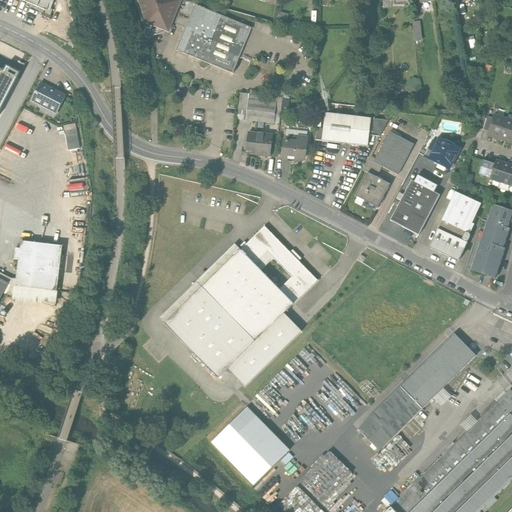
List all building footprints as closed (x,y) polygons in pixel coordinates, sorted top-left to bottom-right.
[(22,0),(22,1),(45,11),(44,14),(50,16),(52,10),(50,9),(54,0),(22,0)] [(179,0),(137,0),(150,26),(169,34),(184,3),(179,0)] [(195,6),(176,52),(233,76),(253,29),(195,6)] [(421,22),(413,23),(415,42),(422,41),(421,22)] [(0,101),(7,88),(14,73),(0,65),(0,101)] [(484,77),(489,78),(492,67),(487,65),(484,77)] [(21,77),(14,73),(7,88),(13,91),(21,77)] [(41,83),(31,102),(38,106),(39,103),(57,112),(66,96),(41,83)] [(246,120),(248,100),(249,95),(240,94),(237,119),(246,120)] [(276,98),(276,103),(274,114),(281,115),(283,99),(276,98)] [(276,103),(248,100),(246,120),(273,124),(274,114),(276,103)] [(324,129),(322,141),(368,146),(371,119),(325,114),(324,129)] [(487,135),(498,139),(504,119),(494,115),(493,119),(489,132),(487,135)] [(477,129),(483,130),(487,119),(480,117),(477,129)] [(488,117),(487,119),(483,130),(489,132),(493,119),(488,117)] [(511,130),(511,121),(504,119),(498,139),(508,142),(511,130)] [(272,136),(248,133),(246,151),(257,152),(257,156),(270,157),(272,136)] [(390,133),(375,164),(399,176),(414,145),(390,133)] [(278,136),(272,136),(270,157),(276,158),(278,136)] [(284,139),(282,159),(306,161),(308,137),(298,136),(298,141),(284,139)] [(434,141),(425,157),(450,170),(461,149),(440,138),(437,142),(434,141)] [(511,166),(495,161),(494,165),(490,179),(511,185),(511,166)] [(479,175),(490,179),(494,165),(483,162),(479,175)] [(368,175),(355,199),(377,211),(390,186),(368,175)] [(413,182),(391,222),(419,237),(440,197),(413,182)] [(480,204),(455,192),(430,246),(458,259),(473,225),(471,224),(480,204)] [(494,205),(488,224),(508,230),(511,222),(511,219),(511,211),(494,205)] [(510,231),(508,230),(488,224),(472,270),(496,278),(506,249),(504,248),(510,231)] [(246,388),(302,333),(284,314),(318,281),(265,227),(166,325),(219,379),(228,370),(246,388)] [(63,248),(22,243),(21,250),(16,249),(15,260),(19,261),(17,281),(16,288),(15,288),(13,301),(56,306),(63,248)] [(358,260),(362,263),(366,258),(361,255),(358,260)] [(0,300),(8,285),(11,279),(0,273),(0,300)] [(17,281),(11,279),(8,285),(15,288),(16,288),(17,281)] [(454,333),(448,328),(439,338),(446,343),(454,333)] [(477,357),(455,335),(358,430),(380,452),(477,357)] [(449,389),(439,398),(445,405),(456,396),(449,389)] [(511,392),(510,390),(387,511),(479,511),(511,480),(511,392)] [(260,392),(253,401),(258,404),(265,395),(260,392)] [(291,453),(249,410),(215,444),(256,487),(291,453)] [(276,510),(277,511),(344,511),(363,491),(354,482),(347,475),(351,471),(328,451),(276,510)]
